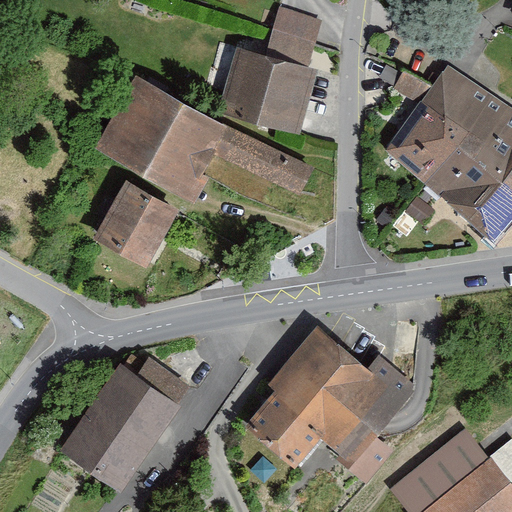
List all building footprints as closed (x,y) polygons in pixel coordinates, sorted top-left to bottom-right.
[(323,19),(279,4),(264,48),(308,63),(323,19)] [(308,63),(236,43),(218,110),(301,132),(319,66),(308,63)] [(511,106),(448,62),(433,82),(420,100),(385,149),(424,180),(495,238),(511,219),(511,106)] [(405,67),(394,87),(420,100),(433,82),(405,67)] [(228,122),(136,70),(97,144),(195,200),(211,174),(203,169),(214,151),(301,190),(315,165),(228,122)] [(180,205),(126,175),(93,234),(147,264),(180,205)] [(418,196),(407,210),(424,223),(436,210),(418,196)] [(385,207),(376,219),(387,227),(396,215),(385,207)] [(370,364),(317,320),(267,379),(275,386),(244,422),(295,465),(321,435),(340,452),(337,456),(367,481),(395,447),(377,432),(389,418),(414,388),(412,386),(415,382),(380,352),(370,364)] [(121,487),(182,401),(179,399),(190,383),(149,354),(137,370),(122,359),(61,445),(121,487)] [(483,445),(467,425),(389,487),(408,511),(511,511),(511,480),(491,454),(483,445)] [(511,437),(491,454),(511,480),(511,437)]
